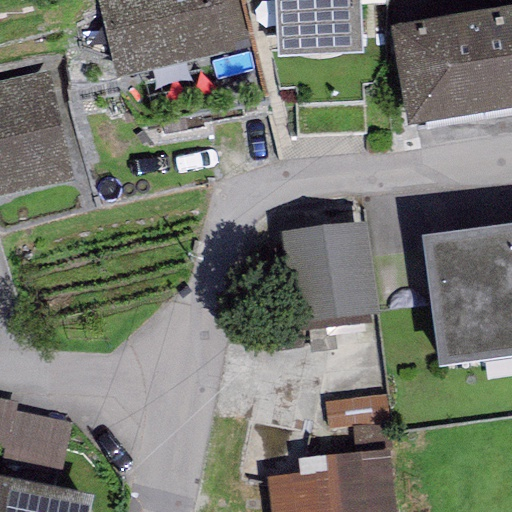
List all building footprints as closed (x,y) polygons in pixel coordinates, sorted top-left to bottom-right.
[(96,0),(116,79),(233,50),(221,0),(96,0)] [(273,0),(276,58),(361,54),(359,0),(273,0)] [(511,7),(390,28),(406,126),(511,107),(511,7)] [(48,70),(0,80),(0,197),(73,181),(48,70)] [(365,221),(281,232),(294,332),(369,322),(368,313),(377,312),(365,221)] [(511,224),(421,236),(437,366),(511,356),(511,224)] [(334,401),(337,445),(384,442),(381,398),(334,401)] [(16,403),(0,399),(0,449),(4,450),(2,460),(61,471),(69,424),(14,414),(16,403)] [(393,511),(387,450),(296,459),(298,474),(267,478),(270,511),(393,511)] [(88,511),(92,496),(0,477),(0,511),(88,511)]
